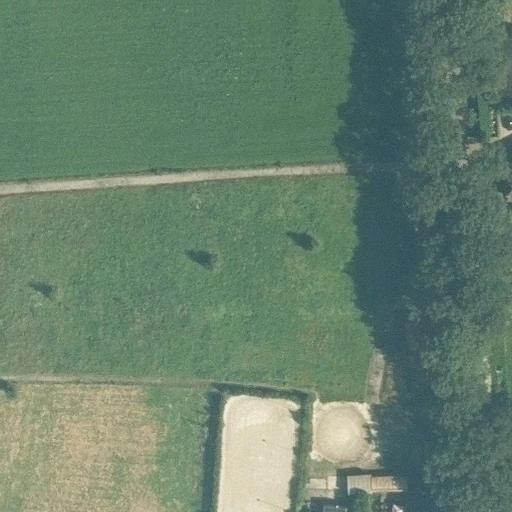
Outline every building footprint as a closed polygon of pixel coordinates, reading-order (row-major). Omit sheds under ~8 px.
[(511,30),(491,32),(495,92),(511,91),(511,30)] [(420,316),(404,317),(407,344),(422,343),(420,316)] [(371,471),(370,487),(407,488),(408,473),(371,471)] [(346,489),(370,489),(370,472),(346,472),(346,489)] [(404,511),(429,511),(430,504),(432,504),(431,488),(411,488),(411,504),(406,504),(404,511)] [(347,511),(349,504),(325,502),(323,511),(347,511)]
